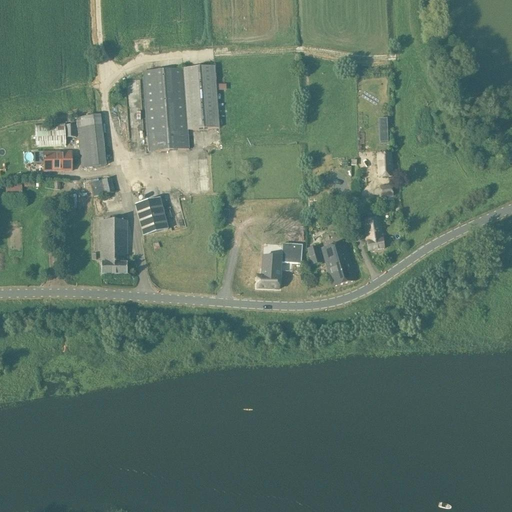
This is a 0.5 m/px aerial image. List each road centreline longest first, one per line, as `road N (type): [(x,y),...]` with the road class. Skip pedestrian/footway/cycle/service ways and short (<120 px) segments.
road 1 (tertiary): [(511,212),(426,251),(358,300),(297,307),(0,292)]
road 2 (track): [(146,297),(133,224),(112,171),(68,178),(54,200),(58,294)]
road 3 (track): [(112,171),(96,0)]
road 4 (unknown): [(375,289),(350,221),(365,169)]
